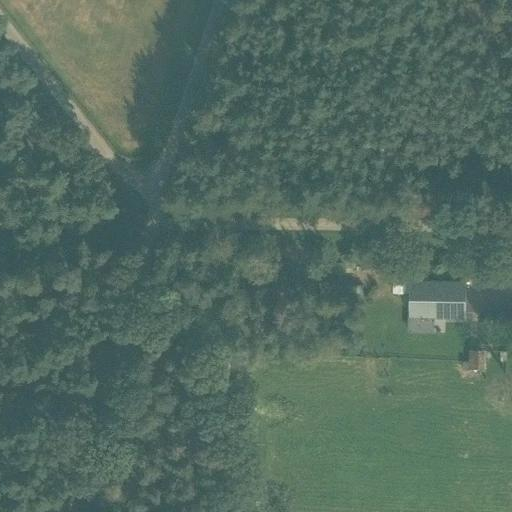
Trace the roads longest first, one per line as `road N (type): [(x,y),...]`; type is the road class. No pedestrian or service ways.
road 1 (unclassified): [(149,223),(511,228)]
road 2 (track): [(55,511),(141,245)]
road 3 (unclassified): [(149,223),(217,0)]
road 4 (track): [(141,245),(0,287)]
